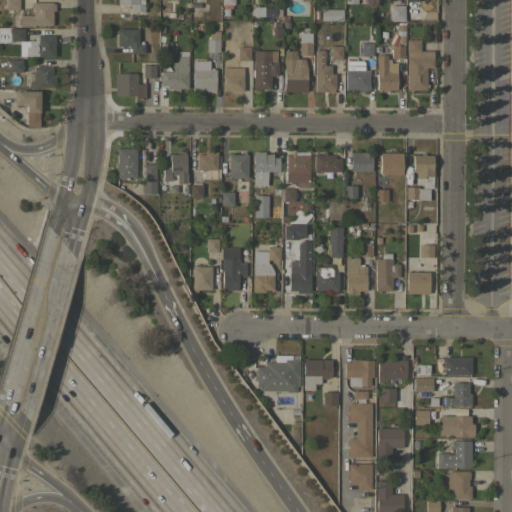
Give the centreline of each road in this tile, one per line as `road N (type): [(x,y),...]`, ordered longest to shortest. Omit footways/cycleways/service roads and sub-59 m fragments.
road 1 (residential): [(453,120),(83,121)]
road 2 (motorway): [(230,511),(0,241)]
road 3 (residential): [(451,327),(451,0)]
road 4 (residential): [(511,328),(280,325),(238,333)]
road 5 (motorway): [(0,311),(168,511)]
road 6 (motorway): [(285,496),(178,326)]
road 7 (residential): [(502,511),(500,328)]
road 8 (motorway): [(178,326),(132,230),(83,202)]
road 9 (tertiary): [(20,427),(60,289)]
road 10 (tertiary): [(51,231),(16,350)]
road 11 (residential): [(83,121),(84,0)]
